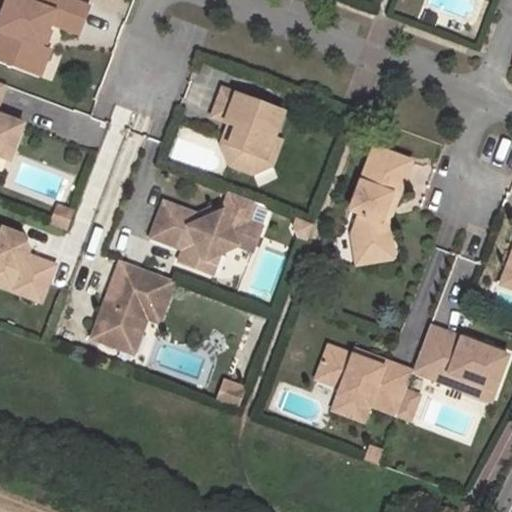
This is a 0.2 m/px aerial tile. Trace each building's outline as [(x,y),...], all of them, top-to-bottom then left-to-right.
[(0,36),(2,38),(0,44),(0,66),(36,80),(46,53),(38,50),(46,27),(75,38),(86,8),(63,0),(6,0),(0,16),(0,36)] [(282,117),(221,94),(211,121),(229,128),(235,130),(227,150),(234,164),(250,171),(264,164),(272,143),(282,117)] [(0,160),(5,162),(19,127),(0,119),(0,160)] [(235,130),(229,128),(221,151),(230,171),(250,178),(270,169),(279,146),(272,143),(264,164),(250,171),(234,164),(227,150),(235,130)] [(353,260),(390,254),(387,228),(380,226),(390,200),(397,202),(410,167),(372,153),(349,215),(358,219),(350,240),(353,260)] [(254,207),(227,197),(220,216),(212,220),(199,226),(196,220),(162,207),(149,242),(182,254),(177,265),(199,273),(202,264),(218,258),(236,250),(251,255),(260,231),(247,227),(254,207)] [(387,228),(397,202),(390,200),(380,226),(387,228)] [(64,233),(71,215),(58,209),(50,228),(64,233)] [(209,214),(196,220),(199,226),(212,220),(209,214)] [(311,229),(296,223),(293,232),(296,240),(306,244),(311,229)] [(0,283),(11,288),(9,295),(38,306),(52,270),(24,259),(26,253),(20,240),(0,232),(0,283)] [(511,253),(498,290),(511,295),(511,253)] [(390,254),(353,260),(354,270),(392,264),(390,254)] [(210,278),(218,258),(202,264),(199,273),(210,278)] [(157,327),(173,286),(119,266),(107,298),(112,300),(110,305),(105,303),(90,343),(116,353),(124,332),(139,338),(145,323),(157,327)] [(0,291),(9,295),(11,288),(0,283),(0,291)] [(139,338),(124,332),(116,353),(132,358),(139,338)] [(506,362),(427,332),(410,378),(461,397),(465,386),(492,396),(506,362)] [(367,411),(408,426),(417,402),(403,396),(410,378),(368,361),(365,367),(351,362),(326,352),(314,385),(339,394),(336,402),(350,407),(345,421),(361,427),(367,411)] [(365,367),(368,361),(353,356),(351,362),(365,367)] [(218,396),(227,399),(231,387),(222,384),(218,396)] [(465,386),(461,397),(488,407),(492,396),(465,386)] [(227,399),(218,396),(214,405),(235,413),(243,392),(231,387),(227,399)] [(350,407),(336,402),(330,416),(345,421),(350,407)] [(361,465),(375,470),(381,456),(366,451),(361,465)]
